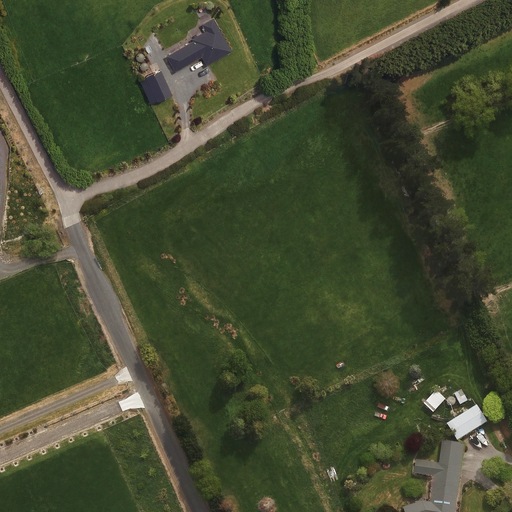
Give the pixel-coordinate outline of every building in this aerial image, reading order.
[(231,51),(212,17),(202,23),(206,30),(192,38),(193,40),(166,55),(175,70),(201,55),(206,65),(231,51)] [(171,93),(160,69),(146,76),(157,100),(171,93)] [(467,401),(461,390),(454,394),(460,405),(467,401)] [(444,400),(435,391),(423,405),(433,413),(444,400)] [(486,423),(476,406),(448,424),(458,440),(486,423)] [(454,511),(464,445),(442,442),(438,464),(415,460),(413,474),(433,476),(430,503),(423,502),(403,508),(403,511),(454,511)]
